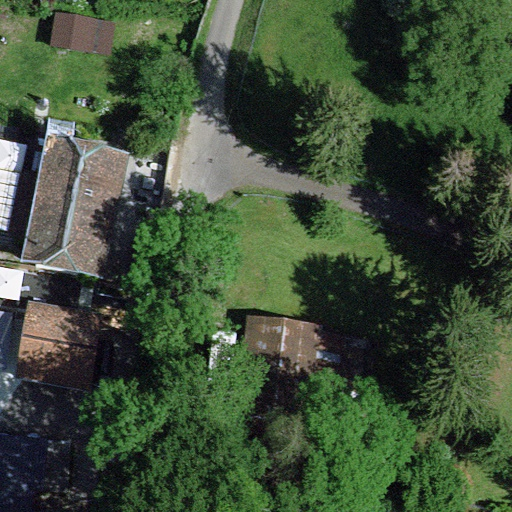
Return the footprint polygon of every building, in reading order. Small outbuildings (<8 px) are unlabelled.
[(130,164),(59,153),(53,183),(38,181),(27,242),(41,244),(37,270),(110,282),(130,164)] [(0,205),(0,222),(21,227),(36,162),(20,159),(16,176),(7,174),(0,205)] [(96,322),(32,312),(20,382),(85,392),(96,322)] [(370,348),(261,331),(246,423),(355,440),(370,348)] [(71,445),(0,441),(0,490),(68,495),(71,445)]
